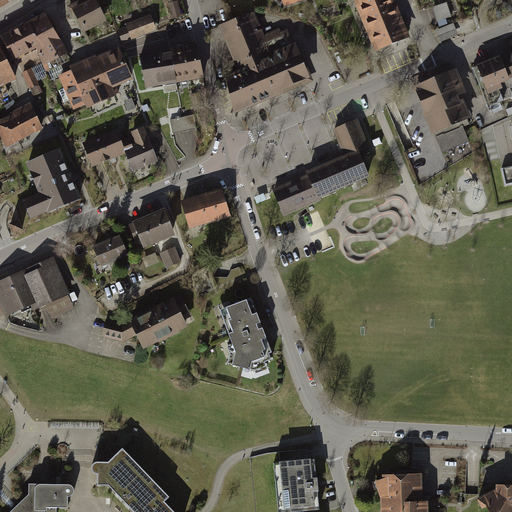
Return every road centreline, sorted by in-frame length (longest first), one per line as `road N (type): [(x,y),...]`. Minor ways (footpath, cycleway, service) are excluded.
road 1 (residential): [(226,157),(245,138),(511,27)]
road 2 (residential): [(334,424),(314,403),(226,157)]
road 3 (residential): [(0,258),(226,157)]
road 4 (residential): [(334,424),(511,436)]
road 5 (residential): [(226,157),(190,0)]
